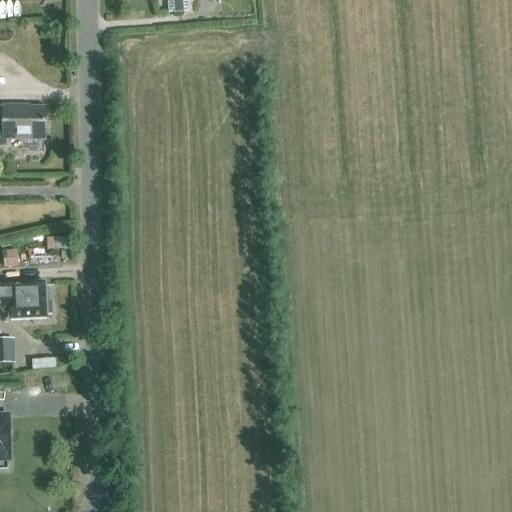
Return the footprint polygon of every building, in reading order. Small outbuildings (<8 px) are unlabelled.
[(137,0),(138,1),(165,0),(165,15),(170,15),(170,16),(181,16),(181,14),(186,14),(185,0),(137,0)] [(0,106),(0,148),(3,149),(3,143),(46,142),(45,108),(29,108),(29,106),(0,106)] [(69,250),(69,239),(56,239),(56,250),(69,250)] [(15,252),(3,253),(5,269),(17,267),(15,252)] [(0,303),(8,304),(9,324),(48,321),(48,316),(50,314),(50,306),(47,304),(46,282),(8,284),(8,286),(0,286),(0,303)] [(12,340),(0,340),(0,364),(13,364),(12,340)]
